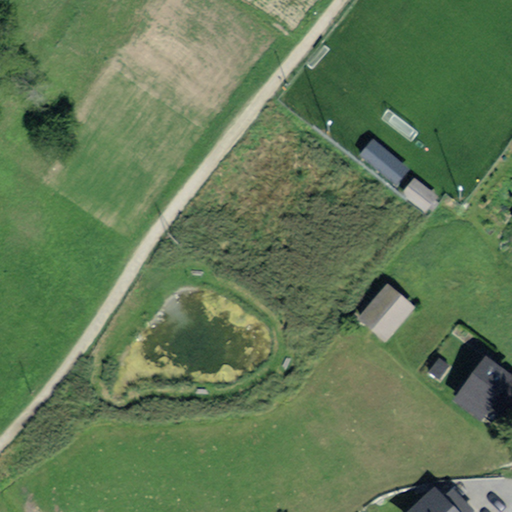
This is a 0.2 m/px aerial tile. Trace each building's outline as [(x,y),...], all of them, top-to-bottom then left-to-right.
[(408,169),(374,141),(362,155),(396,183),(408,169)] [(436,197),(415,180),(405,193),(425,210),(436,197)] [(418,308),(389,285),(361,319),(390,342),(418,308)] [(511,393),(511,377),(491,359),(456,399),(484,424),(511,393)] [(457,511),(435,488),(410,511),(457,511)]
